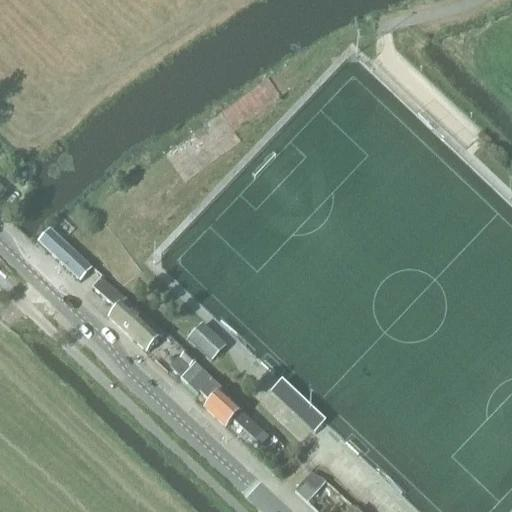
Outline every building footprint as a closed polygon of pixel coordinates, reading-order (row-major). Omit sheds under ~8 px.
[(49,232),(37,245),(79,284),(81,282),(91,272),(49,232)] [(108,321),(127,338),(144,320),(125,303),(101,281),(92,291),(116,312),(108,321)] [(144,320),(127,338),(132,343),(146,355),(162,337),(144,320)] [(188,343),(211,364),(224,349),(201,328),(188,343)] [(179,362),(188,371),(195,364),(186,355),(179,362)] [(197,399),(199,397),(211,384),(193,368),(180,382),(197,399)] [(211,384),(199,397),(209,405),(204,410),(225,430),(231,423),(259,448),(267,439),(243,418),(246,415),(221,393),(221,392),(212,383),(211,384)] [(284,383),(272,396),(314,437),(326,424),(284,383)] [(297,494),(311,503),(324,482),(310,473),(297,494)] [(325,486),(318,495),(330,504),(337,495),(325,486)]
